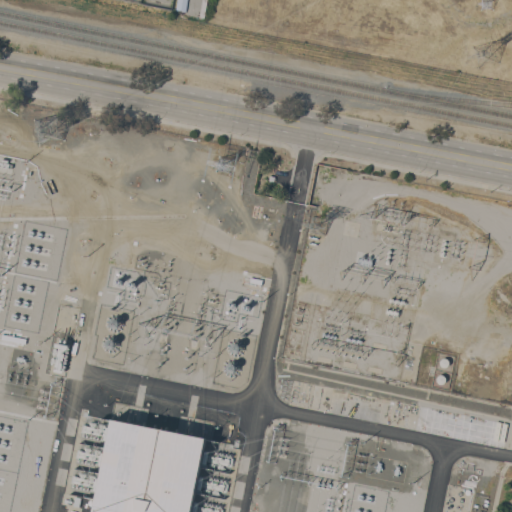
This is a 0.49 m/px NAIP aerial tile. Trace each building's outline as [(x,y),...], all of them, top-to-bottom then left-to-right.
[(123,316),(124,318),(124,320),(125,322),(125,324),(124,326),(123,328),(122,330),(120,331),(119,332),(117,332),(115,333),(113,333),(111,332),(109,331),(107,330),(106,328),(105,327),(105,325),(104,323),(104,320),(105,319),(106,317),(107,315),(108,314),(110,313),(112,312),(114,312),(116,312),(118,313),(120,314),(121,315),(123,316)] [(103,350),(102,348),(101,346),(100,344),(100,342),(101,340),(102,338),(103,337),(104,335),(106,334),(108,333),(109,333),(112,333),(114,333),(116,334),(117,335),(118,336),(120,338),(120,340),(121,342),(121,344),(120,346),(120,348),(119,350),(117,351),(116,352),(114,353),(112,353),(110,353),(108,353),(106,352),(104,351),(103,350)] [(238,359),(239,361),(241,362),(241,364),(242,366),(242,368),(242,370),(241,372),(240,374),(239,375),(237,376),(235,377),(234,378),(231,378),(229,378),(227,377),(225,375),(223,373),(222,371),(222,368),(222,366),(222,364),(223,362),(224,361),(226,359),(227,358),(229,358),(232,357),(230,356),(229,356),(228,354),(227,353),(226,351),(226,350),(226,348),(226,346),(227,344),(227,343),(228,341),(229,340),(231,339),(232,338),(234,338),(236,338),(238,338),(240,339),(242,340),(243,341),(244,342),(245,344),(246,346),(246,348),(246,350),(246,352),(245,353),(243,355),(242,357),(240,357),(238,358),(236,358),(238,359)] [(69,345),(69,349),(66,348),(61,370),(62,370),(61,373),(53,371),(58,347),(56,346),(57,342),(69,345)] [(440,365),(440,363),(440,361),(441,360),(442,359),(443,358),(445,358),(447,358),(448,359),(449,361),(449,363),(449,364),(448,366),(446,367),(445,367),(443,367),(442,366),(441,365),(440,365)] [(440,374),(442,374),(443,375),(445,376),(446,377),(446,379),(446,381),(445,382),(443,383),(441,384),(439,383),(438,382),(437,381),(437,379),(437,377),(438,376),(439,375),(440,374)] [(192,511),(95,511),(114,419),(208,438),(192,511)] [(83,424),(86,424),(86,425),(107,429),(107,426),(110,427),(108,440),(105,439),(106,435),(84,432),(84,433),(82,432),(83,424)] [(78,449),(81,450),(81,451),(102,455),(102,452),(106,453),(104,465),(100,465),(100,461),(79,457),(79,458),(76,457),(78,449)] [(232,467),(224,465),(224,464),(208,461),(207,464),(203,463),(206,450),(210,451),(209,455),(230,459),(230,457),(233,458),(232,467)] [(73,475),(76,475),(76,476),(97,480),(97,477),(101,478),(99,491),(95,490),(95,486),(74,483),(71,483),(73,475)] [(219,491),(219,490),(203,487),(202,489),(198,489),(200,476),(205,477),(204,481),(225,484),(225,483),(228,484),(227,492),(219,491)] [(79,507),(73,506),(75,496),(81,498),(79,507)] [(193,511),(196,501),(200,502),(199,506),(220,510),(220,508),(223,509),(222,511),(193,511)]
